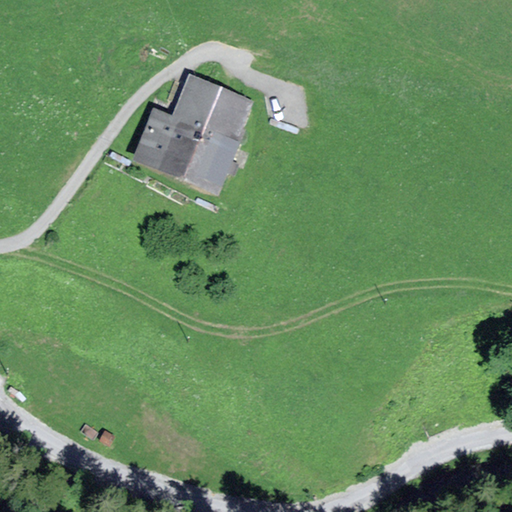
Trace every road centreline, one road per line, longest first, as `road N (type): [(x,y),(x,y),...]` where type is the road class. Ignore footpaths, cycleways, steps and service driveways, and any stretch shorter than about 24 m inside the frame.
road 1 (unclassified): [(0,410),(54,452),(95,470),(227,508),(287,511),(337,505),(445,449),(511,432)]
road 2 (track): [(511,289),(389,287),(297,323),(226,331),(12,243)]
